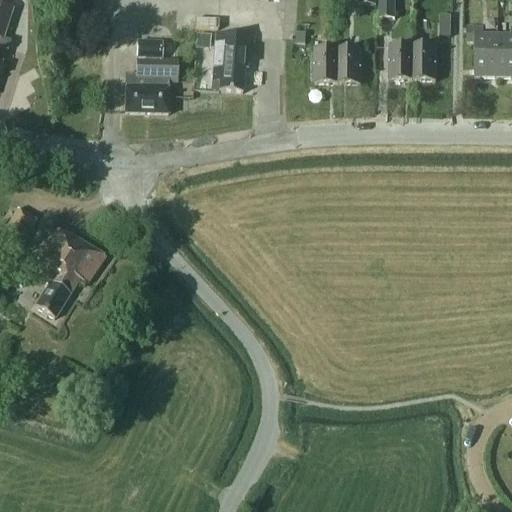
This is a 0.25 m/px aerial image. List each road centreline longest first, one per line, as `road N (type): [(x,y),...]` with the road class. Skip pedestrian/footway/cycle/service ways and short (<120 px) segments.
road 1 (unclassified): [(221,511),(269,396),(255,358),(128,209),(117,169)]
road 2 (tertiary): [(117,169),(316,141),(511,139)]
road 3 (residential): [(491,511),(473,447),(511,406)]
